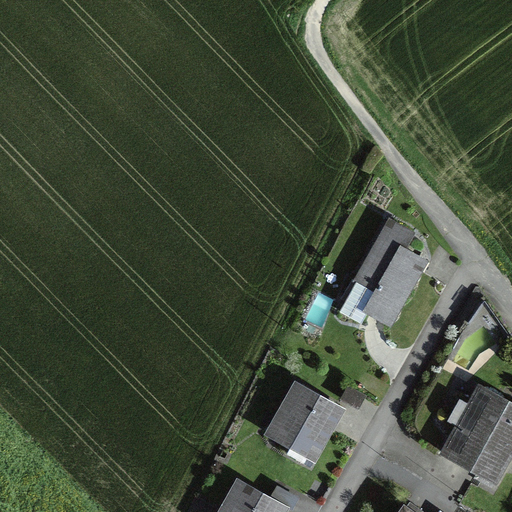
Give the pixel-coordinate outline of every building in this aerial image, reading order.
[(402,250),(411,234),(389,222),(354,283),(338,312),(359,325),(366,313),(369,314),(387,324),(418,270),(422,263),(423,262),(402,250)] [(336,407),(294,384),(265,435),(290,449),(286,455),(309,467),(318,451),(332,425),(341,410),(336,407)] [(441,454),(475,474),(493,483),(507,458),(511,449),(511,448),(511,405),(479,387),(467,407),(458,425),(457,427),(441,454)] [(356,408),(362,398),(346,389),(340,400),(356,408)] [(282,511),(285,509),(236,481),(218,511),(282,511)]
